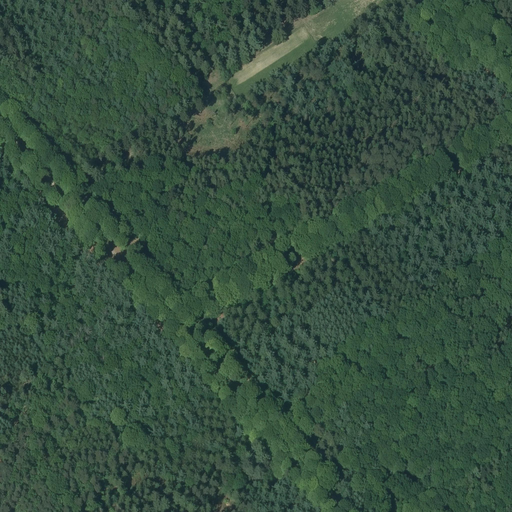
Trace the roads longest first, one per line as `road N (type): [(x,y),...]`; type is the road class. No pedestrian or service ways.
road 1 (track): [(65,199),(338,511)]
road 2 (track): [(497,139),(175,324)]
road 3 (track): [(68,511),(27,470),(46,363),(0,304)]
road 4 (track): [(65,199),(209,101)]
